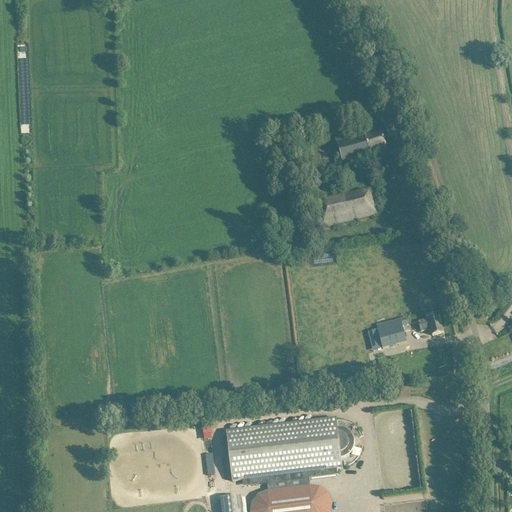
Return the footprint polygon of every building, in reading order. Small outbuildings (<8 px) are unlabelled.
[(346,135),(336,137),(342,162),(378,154),(387,150),(381,133),(365,137),(364,136),(348,140),(346,135)] [(316,210),(322,229),(378,214),(376,207),(382,205),(379,194),(365,198),(363,191),(353,194),(325,200),(327,207),(316,210)] [(439,317),(418,323),(421,332),(430,330),(432,336),(443,333),(439,317)] [(377,326),(383,349),(406,343),(402,327),(408,325),(407,318),(377,326)] [(437,352),(439,361),(452,358),(450,349),(437,352)] [(389,374),(423,369),(421,353),(387,358),(389,374)] [(338,429),(337,421),(337,419),(227,433),(233,482),(267,478),(269,494),(267,494),(265,495),(263,496),(262,496),(260,498),(259,499),(257,500),(256,502),(255,503),(254,505),(254,507),(253,508),(253,510),(252,511),(329,511),(330,511),(330,510),(331,508),(331,506),(330,504),(330,503),(329,501),(329,499),(328,497),(327,495),(325,494),(324,493),(322,491),(320,491),(318,490),(317,489),(315,489),(313,489),(311,489),(309,479),(338,476),(337,469),(343,469),(341,459),(345,458),(348,456),(351,453),(353,450),(354,446),(354,442),(353,439),(354,438),(352,435),(349,432),(345,430),(341,429),(338,429)] [(211,478),(219,478),(218,457),(210,458),(211,478)] [(242,511),(241,497),(221,500),(222,511),(242,511)]
